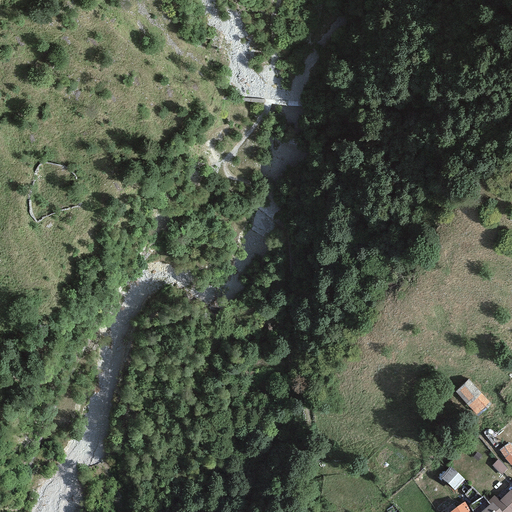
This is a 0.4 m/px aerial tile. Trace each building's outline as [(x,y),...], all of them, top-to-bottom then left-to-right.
[(466,382),(454,394),(471,413),(484,401),(466,382)] [(511,441),(501,448),(511,465),(511,464),(511,441)] [(500,474),(509,469),(502,458),(494,463),(500,474)] [(438,484),(453,495),(464,483),(448,472),(438,484)] [(511,511),(511,492),(498,505),(487,511),(511,511)]
